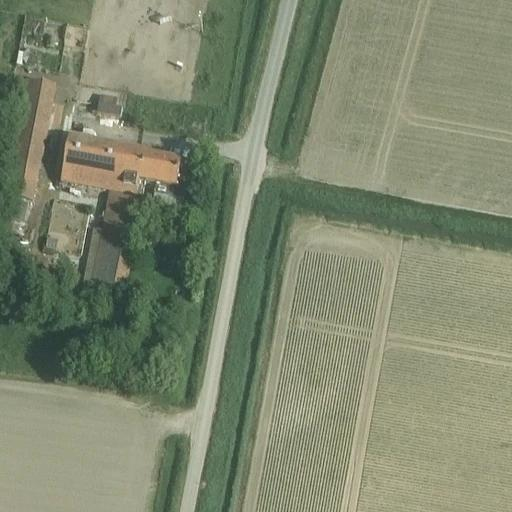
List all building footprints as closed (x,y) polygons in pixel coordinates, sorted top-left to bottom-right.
[(29,83),(7,198),(35,203),(57,88),(29,83)] [(121,121),(122,111),(98,107),(97,117),(121,121)] [(110,195),(102,238),(92,293),(124,299),(145,185),(157,187),(155,197),(184,202),(188,180),(178,178),(181,164),(145,158),(145,154),(70,140),(61,186),(110,195)] [(24,235),(29,210),(7,207),(3,231),(24,235)] [(174,301),(167,307),(173,315),(181,309),(174,301)] [(76,366),(96,368),(97,358),(77,356),(76,366)]
